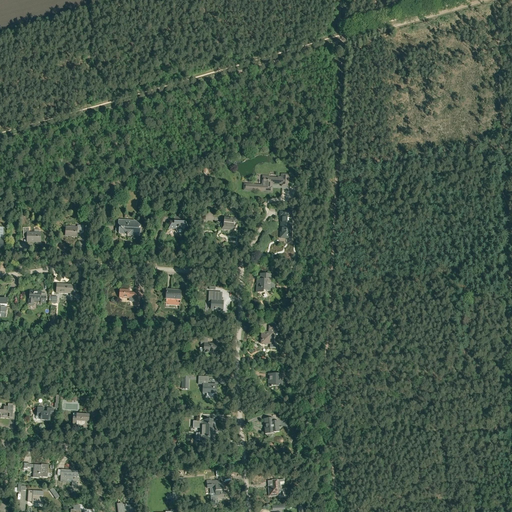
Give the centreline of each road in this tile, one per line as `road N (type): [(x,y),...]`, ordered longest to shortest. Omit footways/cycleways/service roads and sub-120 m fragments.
road 1 (track): [(341,40),(323,389),(338,511)]
road 2 (track): [(341,40),(0,138)]
road 3 (unclassified): [(241,273),(90,264),(0,276)]
road 4 (unclassified): [(248,511),(236,368),(241,273)]
road 5 (track): [(485,0),(341,40)]
road 6 (unclassified): [(103,511),(89,447),(8,443)]
